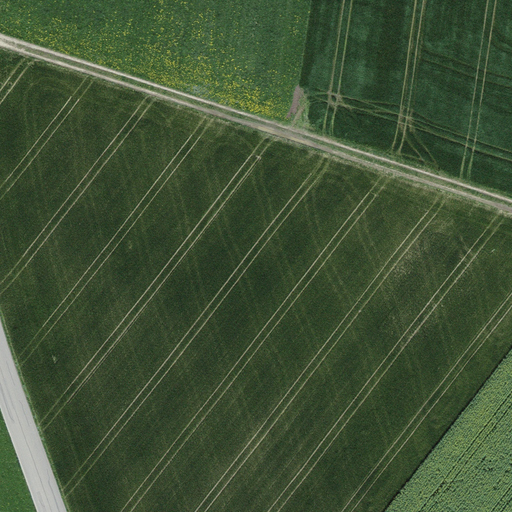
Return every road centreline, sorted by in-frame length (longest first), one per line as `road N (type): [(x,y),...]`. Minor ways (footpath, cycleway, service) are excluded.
road 1 (track): [(0,46),(511,221)]
road 2 (unclassified): [(50,511),(0,369)]
